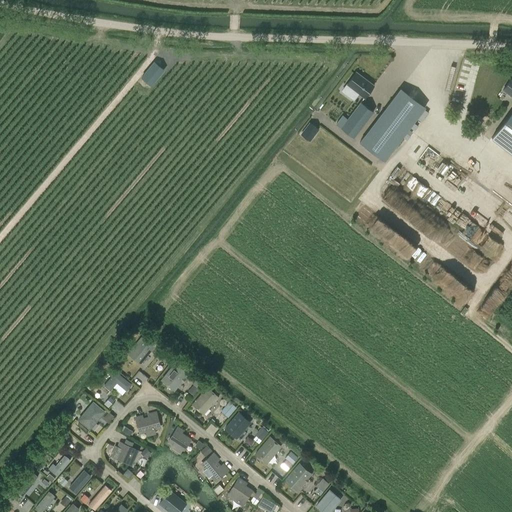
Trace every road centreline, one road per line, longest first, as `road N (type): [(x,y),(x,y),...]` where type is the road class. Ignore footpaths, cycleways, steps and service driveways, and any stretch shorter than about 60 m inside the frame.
road 1 (unclassified): [(511,48),(167,33),(0,5)]
road 2 (residential): [(293,511),(152,398),(127,407),(88,456)]
road 3 (track): [(157,31),(154,54),(0,237)]
